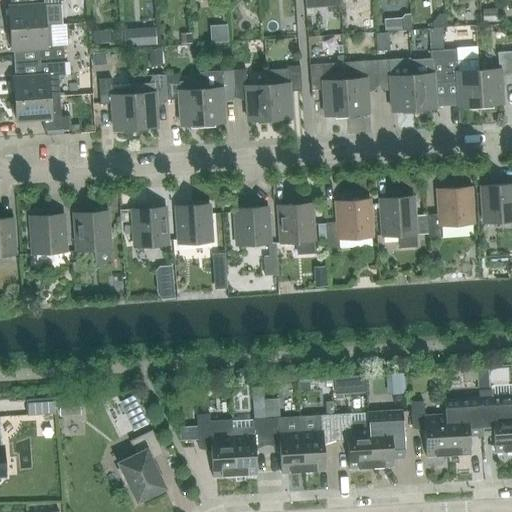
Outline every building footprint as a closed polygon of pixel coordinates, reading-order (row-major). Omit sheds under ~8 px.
[(34,0),(35,4),(8,6),(10,28),(46,26),(62,25),(60,5),(59,0),(34,0)] [(140,35),(157,35),(158,12),(141,12),(140,35)] [(213,32),(229,32),(228,12),(212,13),(213,32)] [(392,38),(392,20),(378,21),(379,39),(392,38)] [(46,26),(10,28),(11,51),(38,49),(39,60),(64,58),(63,45),(67,45),(65,25),(62,25),(46,26)] [(498,44),(499,52),(496,53),(497,67),(477,69),(480,106),(502,105),(500,77),(511,76),(511,51),(510,52),(509,44),(498,44)] [(458,108),(480,106),(477,69),(477,60),(456,61),(455,49),(443,50),(445,81),(456,81),(458,108)] [(434,82),(445,81),(443,50),(430,51),(431,58),(411,60),(412,74),(411,74),(413,110),(435,109),(434,82)] [(376,61),(378,86),(389,85),(391,112),(413,110),(411,74),(412,74),(411,60),(388,60),(376,61)] [(366,86),(378,86),(376,61),(364,62),(364,66),(343,67),(344,79),(346,114),(368,113),(366,86)] [(13,77),(14,99),(57,96),(56,76),(65,76),(64,62),(39,64),(40,75),(13,77)] [(344,79),(323,80),(322,65),(309,66),(310,90),(322,89),(324,116),(346,114),(344,79)] [(286,71),(265,73),(266,86),(269,120),(291,118),(289,93),(301,92),(299,66),(286,67),(286,71)] [(244,70),(232,71),(234,95),(244,94),(247,122),(269,120),(266,86),(246,88),(244,70)] [(221,72),(199,73),(200,88),(202,124),(224,123),(222,96),(234,95),(232,71),(221,72)] [(149,84),(132,85),(135,129),(157,128),(155,100),(167,99),(165,76),(165,74),(153,75),(149,84)] [(178,75),(165,76),(167,99),(178,98),(180,125),(202,124),(200,88),(179,90),(178,75)] [(110,79),(98,80),(100,104),(111,103),(113,131),(135,129),(132,85),(111,86),(110,79)] [(59,118),(57,96),(14,99),(16,121),(42,119),(43,131),(68,129),(67,117),(59,118)] [(483,224),(511,222),(511,185),(481,187),(483,224)] [(438,215),(426,215),(427,234),(428,240),(441,239),(440,227),(472,225),(470,188),(437,190),(438,215)] [(337,222),(325,223),(327,248),(338,247),(338,240),(372,238),(369,200),(351,201),(348,197),(340,197),(338,202),(335,202),(337,222)] [(413,197),(379,199),(382,238),(398,236),(399,249),(416,247),(415,235),(427,234),(426,215),(414,216),(413,197)] [(296,205),(277,206),(280,245),(296,244),(297,255),(314,254),(314,242),(311,204),(309,204),(306,200),(298,201),(296,205)] [(178,245),(211,243),(208,204),(175,206),(178,245)] [(90,212),(73,214),(76,252),(110,249),(107,211),(106,211),(102,206),(92,207),(90,212)] [(135,209),(131,209),(134,248),(168,245),(165,207),(146,208),(144,206),(136,207),(135,209)] [(236,247),(270,244),(267,207),(233,209),(236,247)] [(33,216),(30,217),(32,255),(66,253),(63,214),(48,215),(45,210),(35,211),(33,216)] [(0,256),(15,255),(13,219),(0,219),(0,256)] [(325,273),(327,259),(311,257),(309,271),(325,273)] [(488,369),(477,369),(478,391),(489,390),(488,369)] [(339,383),(331,383),(332,395),(340,395),(339,383)] [(489,390),(478,391),(478,399),(480,424),(492,423),(494,453),(511,451),(511,395),(491,397),(491,390),(489,390)] [(26,400),(28,415),(55,413),(54,397),(26,400)] [(466,400),(444,401),(445,415),(447,456),(469,454),(468,424),(480,424),(478,399),(466,400)] [(82,400),(61,401),(62,416),(84,415),(82,400)] [(321,416),(299,417),(300,432),(302,472),(325,471),(323,441),(335,440),(333,415),(332,402),(322,403),(323,416),(321,416)] [(423,402),(410,403),(411,428),(424,427),(425,457),(447,456),(445,415),(424,417),(423,402)] [(389,412),(368,413),(369,428),(371,468),(393,467),(392,459),(405,458),(403,436),(402,411),(389,412)] [(346,414),(333,415),(335,440),(347,439),(349,469),(371,468),(369,428),(368,413),(346,414)] [(209,414),(196,415),(198,448),(210,448),(212,478),(234,476),(232,436),(231,421),(210,423),(209,414)] [(250,420),(231,421),(232,436),(234,476),(256,475),(255,445),(267,444),(265,419),(265,414),(250,415),(250,420)] [(278,418),(265,419),(267,444),(279,443),(280,473),(302,472),(300,432),(299,417),(278,418)] [(137,501),(164,487),(150,459),(162,453),(151,431),(130,441),(136,454),(119,463),(121,468),(117,470),(122,481),(126,479),(137,501)]
